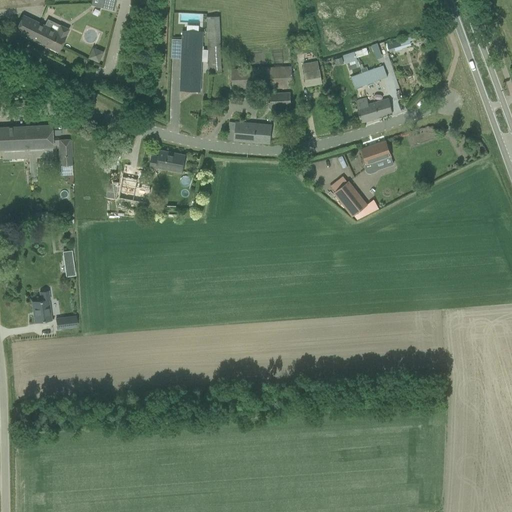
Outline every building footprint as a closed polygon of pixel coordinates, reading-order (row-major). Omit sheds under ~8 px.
[(91,0),(90,5),(102,8),(108,9),(114,11),(116,2),(110,0),(109,0),(91,0)] [(22,15),(15,31),(58,52),(62,43),(66,36),(69,29),(61,24),(57,32),(22,15)] [(208,33),(208,71),(220,71),(220,33),(219,17),(207,17),(208,33)] [(180,91),(200,92),(203,32),(183,31),(181,81),(180,91)] [(399,40),(386,44),(389,52),(395,50),(395,51),(402,49),(401,48),(399,40)] [(91,47),(88,59),(100,62),(103,50),(91,47)] [(354,52),(342,56),(343,57),(345,64),(357,60),(355,53),(354,52)] [(342,57),(335,59),(337,65),(343,64),(342,57)] [(303,64),(307,86),(322,83),(318,61),(303,64)] [(355,76),(352,77),(356,88),(387,77),(383,65),(368,71),(367,67),(361,69),(361,70),(362,73),(355,76)] [(231,70),(232,90),(292,87),(291,67),(231,70)] [(270,103),(268,103),(269,107),(272,110),(276,110),(277,107),(291,106),(291,92),(276,93),(269,93),(270,103)] [(356,101),(361,121),(392,114),(389,98),(369,103),(367,98),(356,101)] [(204,100),(203,114),(220,116),(222,101),(204,100)] [(296,111),(279,113),(281,124),(297,122),(296,111)] [(228,140),(270,143),(271,133),(272,126),(253,124),(230,122),(229,130),(228,140)] [(25,126),(26,148),(25,148),(26,158),(29,158),(29,164),(37,164),(37,157),(45,157),(53,156),(52,147),(52,135),(52,133),(51,125),(29,126),(28,126),(27,126),(26,126),(25,126)] [(0,127),(0,149),(25,148),(26,148),(25,126),(0,127)] [(71,140),(58,140),(59,150),(60,165),(71,164),(72,164),(71,150),(71,140)] [(385,142),(362,150),(366,159),(368,165),(366,165),(365,167),(366,172),(368,173),(371,174),(376,172),(379,170),(379,167),(377,162),(391,157),(390,156),(385,142)] [(157,167),(182,172),(185,155),(160,151),(159,157),(151,155),(149,166),(157,168),(157,167)] [(71,175),(71,164),(60,165),(59,165),(59,176),(71,175)] [(129,171),(124,201),(146,204),(148,190),(141,188),(144,174),(142,173),(129,171)] [(348,182),(335,193),(353,215),(357,220),(379,209),(374,199),(367,205),(348,182)] [(39,212),(35,212),(35,218),(36,224),(36,225),(47,224),(47,219),(40,220),(39,212)] [(55,265),(55,273),(74,271),(74,263),(55,265)] [(32,302),(35,322),(50,320),(47,300),(50,299),(49,290),(39,292),(40,301),(32,302)] [(56,319),(57,329),(78,326),(76,316),(56,319)]
